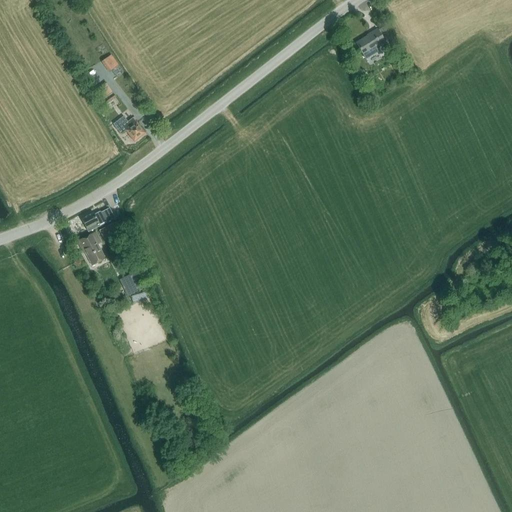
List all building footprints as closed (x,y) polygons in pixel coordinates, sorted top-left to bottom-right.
[(370,51),(384,43),(389,50),(393,47),(389,40),(392,39),(385,27),(377,31),(377,30),(371,33),(372,34),(356,44),(363,56),(364,55),(366,58),(372,54),(370,51)] [(101,62),(109,73),(118,66),(111,55),(101,62)] [(112,94),(107,86),(97,93),(102,101),(112,94)] [(121,135),(126,131),(134,142),(136,140),(137,141),(139,138),(139,137),(144,133),(136,123),(133,118),(127,122),(123,117),(113,125),(121,135)] [(88,232),(100,226),(114,219),(109,209),(95,217),(93,213),(81,219),(87,230),(88,232)] [(104,240),(121,231),(116,222),(99,231),(104,240)] [(102,251),(101,251),(98,245),(102,243),(96,232),(92,234),(79,241),(92,266),(106,258),(102,251)] [(130,295),(132,294),(140,290),(149,286),(143,275),(135,279),(133,274),(127,277),(129,282),(124,284),(130,295)]
